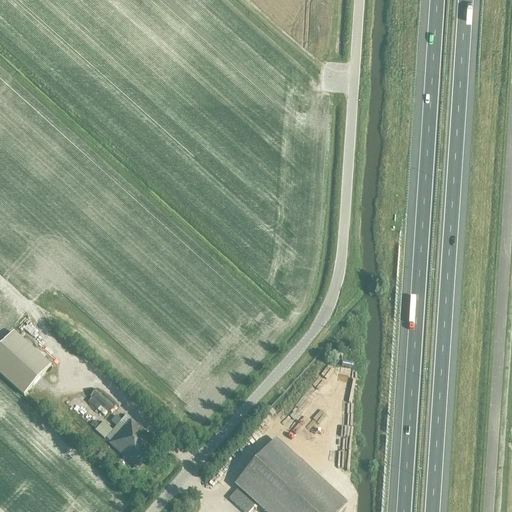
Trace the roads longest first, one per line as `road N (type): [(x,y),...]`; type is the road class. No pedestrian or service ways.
road 1 (unclassified): [(152,511),(328,306),(340,267),(360,0)]
road 2 (motorway): [(431,511),(465,0)]
road 3 (motorway): [(437,0),(404,511)]
